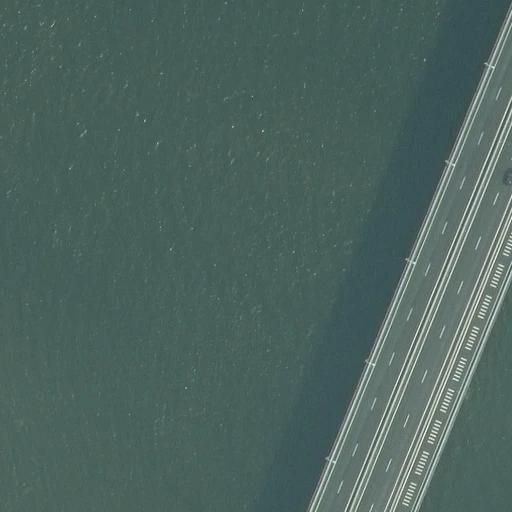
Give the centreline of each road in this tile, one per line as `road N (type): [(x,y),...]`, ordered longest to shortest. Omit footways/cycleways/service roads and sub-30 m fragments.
road 1 (motorway): [(511,69),(333,511)]
road 2 (motorway): [(373,511),(511,168)]
road 3 (tertiary): [(405,511),(511,248)]
